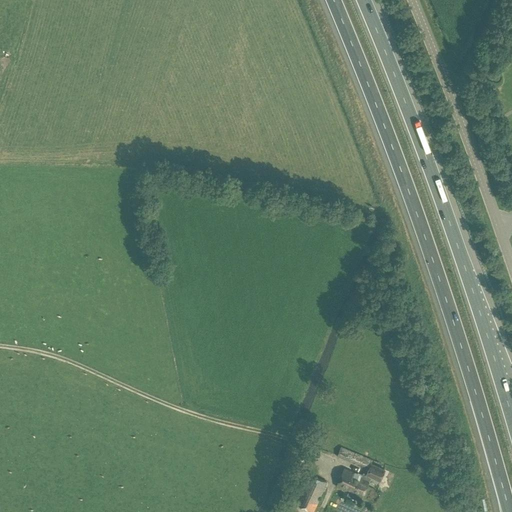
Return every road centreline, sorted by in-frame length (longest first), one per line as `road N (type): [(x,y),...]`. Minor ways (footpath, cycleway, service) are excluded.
road 1 (motorway): [(333,0),(419,219),(509,511)]
road 2 (motorway): [(511,417),(447,214),(364,0)]
road 3 (tertiary): [(511,268),(412,0)]
